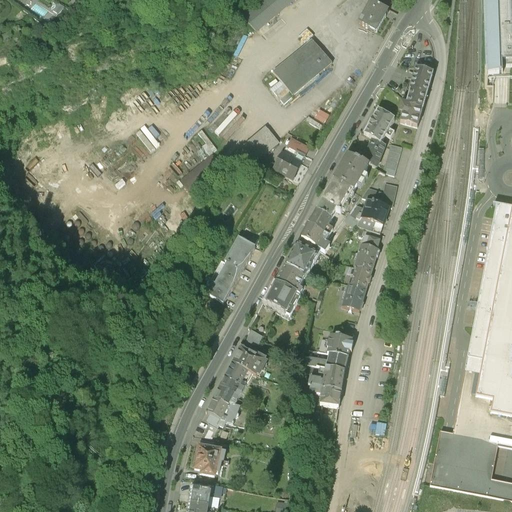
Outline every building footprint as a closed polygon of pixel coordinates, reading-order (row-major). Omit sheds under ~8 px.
[(256,0),(242,12),(255,29),(289,0),(256,0)] [(506,69),(511,68),(511,0),(485,0),(488,76),(500,75),(502,75),(502,63),(506,63),(506,69)] [(388,14),(371,4),(359,26),(376,35),(376,34),(377,35),(386,19),(385,18),(388,14)] [(311,41),(272,73),(292,98),(331,65),(311,41)] [(433,75),(416,70),(409,92),(410,93),(426,97),(429,87),(433,75)] [(426,97),(410,93),(406,106),(406,107),(422,112),(426,97)] [(422,112),(406,107),(406,106),(402,105),(399,114),(403,115),(400,124),(417,129),(422,112)] [(378,113),(364,138),(372,143),(380,147),(381,146),(385,138),(391,141),(394,135),(389,132),(394,123),(378,113)] [(266,128),(231,157),(244,172),(279,144),(266,128)] [(207,141),(203,144),(210,153),(217,147),(204,129),(200,132),(207,141)] [(183,147),(191,164),(203,158),(195,141),(183,147)] [(380,147),(372,143),(362,166),(362,167),(375,172),(378,168),(385,149),(381,146),(380,147)] [(402,150),(390,146),(389,152),(400,155),(402,150)] [(305,159),(287,148),(283,156),(301,166),(305,159)] [(400,155),(389,152),(387,158),(399,161),(400,155)] [(301,166),(283,156),(274,173),(293,183),(302,167),(301,166)] [(399,161),(387,158),(386,164),(397,167),(399,161)] [(349,161),(341,176),(339,175),(334,184),(353,196),(368,170),(362,167),(362,168),(348,160),(349,161)] [(397,167),(386,164),(384,169),(396,173),(397,167)] [(396,173),(384,169),(383,175),(394,178),(396,173)] [(353,196),(334,184),(322,206),(336,214),(341,217),(353,196)] [(385,185),(381,195),(368,191),(362,201),(367,203),(389,210),(392,211),(396,189),(385,185)] [(458,251),(465,252),(471,212),(474,193),(468,192),(465,212),(458,251)] [(389,210),(367,203),(361,221),(383,229),(389,210)] [(322,206),(309,228),(328,239),(332,233),(327,230),(336,214),(322,206)] [(511,210),(508,210),(494,207),(451,438),(446,437),(440,436),(430,492),(487,503),(490,491),(491,486),(492,481),(497,451),(511,453),(511,210)] [(383,229),(361,221),(359,229),(370,234),(380,237),(383,229)] [(328,239),(309,228),(301,241),(315,250),(320,253),(324,256),(330,248),(325,245),(328,239)] [(380,237),(370,234),(368,240),(380,243),(382,238),(380,237)] [(368,240),(365,239),(362,248),(377,253),(380,243),(368,240)] [(255,250),(238,240),(225,263),(227,264),(215,285),(209,282),(204,293),(223,304),(255,250)] [(301,241),(285,268),(305,279),(320,253),(315,250),(301,241)] [(362,248),(361,248),(354,269),(356,270),(372,275),(379,253),(377,253),(362,248)] [(305,279),(285,268),(276,284),(296,295),(300,297),(302,291),(299,290),(305,279)] [(372,275),(356,270),(351,287),(366,292),(368,287),(369,287),(371,281),(370,281),(372,275)] [(296,295),(276,284),(266,303),(285,314),(296,295)] [(351,287),(349,287),(342,309),(359,314),(366,292),(351,287)] [(249,340),(260,344),(263,333),(252,330),(249,340)] [(353,335),(343,333),(341,339),(352,341),(353,335)] [(341,339),(341,337),(336,335),(335,337),(330,336),(329,341),(327,348),(328,350),(327,354),(329,354),(348,359),(349,353),(351,353),(353,346),(351,345),(352,341),(341,339)] [(329,341),(321,339),(318,352),(327,354),(328,350),(327,348),(329,341)] [(249,349),(247,352),(241,348),(232,363),(248,372),(256,377),(265,360),(255,354),(256,353),(249,349)] [(348,359),(329,354),(327,362),(326,369),(344,373),(348,359)] [(327,362),(302,356),(301,364),(323,369),(326,369),(327,362)] [(232,363),(224,378),(213,397),(228,406),(229,403),(234,405),(235,405),(240,406),(241,406),(243,402),(238,399),(244,388),(240,386),(248,372),(232,363)] [(323,369),(301,364),(300,370),(322,375),(323,369)] [(344,373),(326,369),(323,369),(322,375),(325,375),(323,382),(322,388),(341,393),(343,378),(344,373)] [(321,380),(310,378),(308,385),(310,386),(322,388),(323,382),(321,382),(321,380)] [(308,386),(298,384),(297,391),(308,394),(310,386),(308,385),(308,386)] [(322,388),(310,386),(308,394),(321,396),(320,404),(322,405),(338,408),(341,393),(322,388)] [(228,406),(213,397),(205,412),(207,413),(207,412),(210,414),(220,421),(232,424),(240,406),(235,405),(234,405),(229,403),(228,406)] [(338,408),(322,405),(317,436),(334,438),(338,408)] [(210,414),(207,420),(217,426),(220,421),(210,414)] [(217,428),(208,423),(201,437),(212,439),(217,428)] [(214,443),(201,440),(200,447),(212,450),(214,443)] [(200,447),(199,447),(199,449),(198,449),(197,452),(197,454),(197,455),(196,461),(194,464),(194,466),(194,467),(195,467),(194,469),(203,471),(202,474),(214,477),(215,473),(218,474),(221,461),(222,462),(224,453),(212,450),(200,447)] [(210,491),(201,490),(202,487),(192,485),(191,486),(189,488),(189,491),(190,493),(190,494),(191,494),(190,500),(189,499),(189,503),(208,506),(210,491)] [(206,511),(208,506),(189,503),(189,504),(188,511),(187,511),(206,511)]
